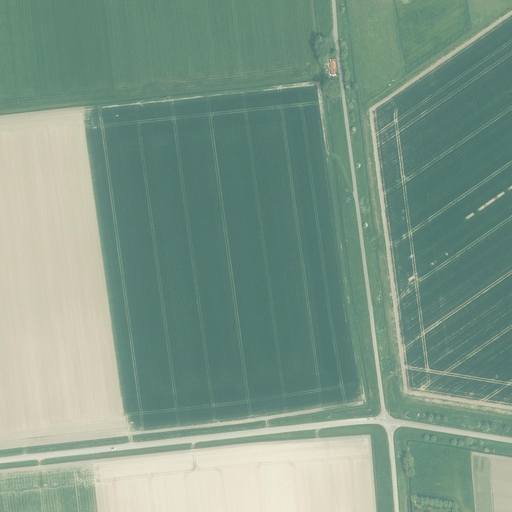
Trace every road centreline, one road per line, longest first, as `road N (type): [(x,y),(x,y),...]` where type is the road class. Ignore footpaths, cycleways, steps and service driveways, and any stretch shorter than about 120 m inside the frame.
road 1 (unclassified): [(384,420),(332,0)]
road 2 (unclassified): [(0,460),(384,420)]
road 3 (unclassified): [(511,440),(388,421)]
